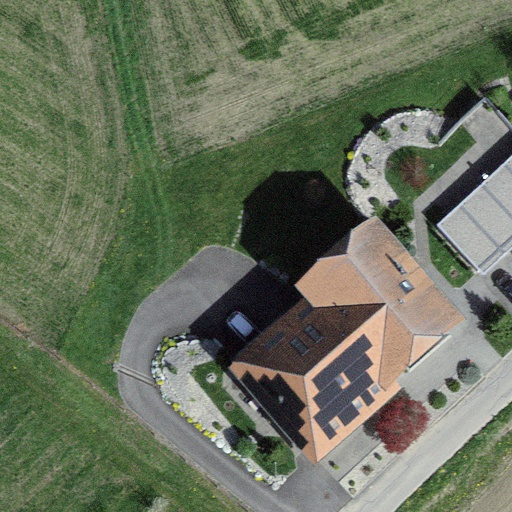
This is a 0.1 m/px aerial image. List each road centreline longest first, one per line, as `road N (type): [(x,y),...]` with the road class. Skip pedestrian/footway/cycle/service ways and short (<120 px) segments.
road 1 (track): [(166,301),(107,0)]
road 2 (unclassified): [(511,384),(377,511)]
